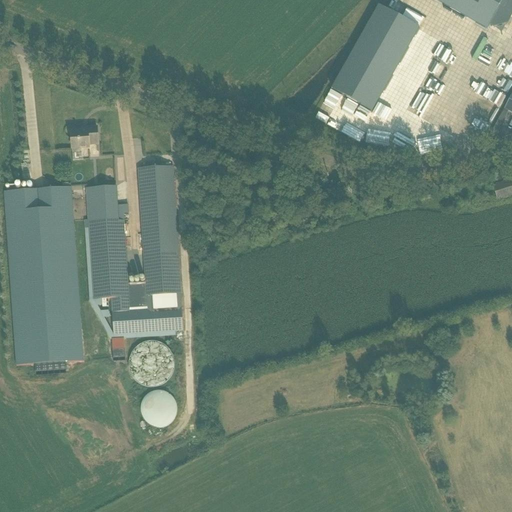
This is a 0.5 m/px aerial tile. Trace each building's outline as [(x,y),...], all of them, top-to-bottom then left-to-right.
[(503,0),(439,0),(488,27),(503,0)] [(379,6),(331,90),(372,113),(419,30),(419,29),(395,15),(379,6)] [(453,65),(461,47),(444,40),(437,58),(453,65)] [(441,76),(444,65),(434,61),(430,72),(441,76)] [(81,118),(74,136),(102,147),(109,128),(81,118)] [(101,150),(102,160),(120,159),(119,149),(101,150)] [(87,189),(94,300),(111,299),(114,335),(183,331),(173,167),(138,169),(146,285),(128,286),(125,235),(130,235),(130,225),(124,226),(124,221),(120,221),(119,214),(129,214),(128,206),(116,207),(115,187),(87,189)] [(112,171),(77,173),(77,185),(113,183),(112,171)] [(511,179),(493,185),(497,200),(511,196),(511,179)] [(35,374),(69,372),(69,363),(83,362),(71,190),(4,194),(16,367),(35,365),(35,374)] [(135,384),(172,382),(169,343),(132,345),(135,384)] [(178,412),(177,408),(176,404),(175,401),(172,398),(170,396),(166,394),(163,393),(160,393),(156,393),(152,394),(148,396),(145,398),(143,401),(141,404),(140,407),(139,411),(140,415),(141,420),(143,423),(145,426),(148,427),(150,429),(154,430),(158,431),(161,431),(165,430),(168,428),(172,426),(174,423),(176,420),(177,415),(178,412)]
